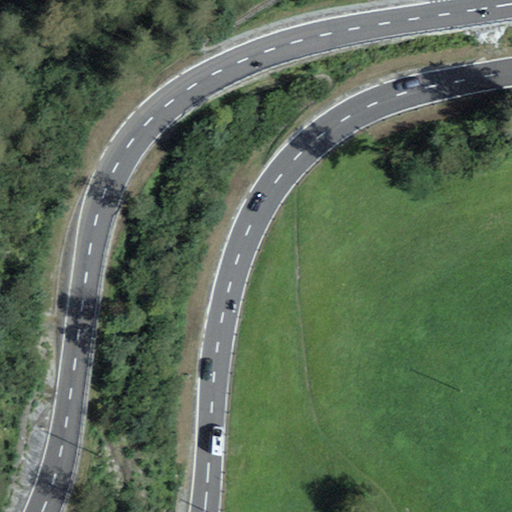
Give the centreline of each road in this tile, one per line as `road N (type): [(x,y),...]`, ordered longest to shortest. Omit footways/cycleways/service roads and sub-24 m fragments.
road 1 (primary): [(41,511),(59,453),(94,225),(117,162),(145,122),(211,74),(291,42),(511,2)]
road 2 (primary): [(511,71),(385,99),(306,145),(273,183),(225,302),(204,511)]
